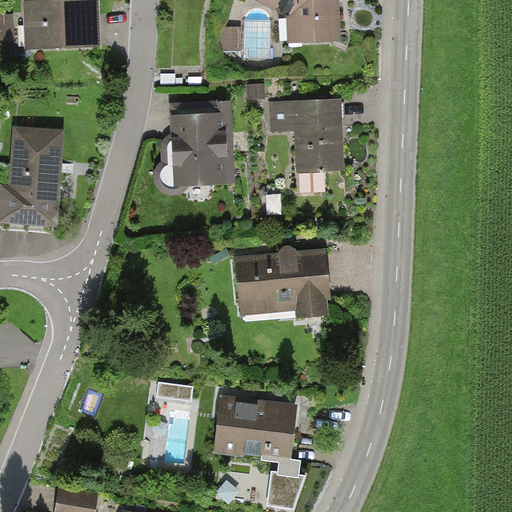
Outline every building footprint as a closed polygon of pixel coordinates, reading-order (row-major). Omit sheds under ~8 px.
[(262,0),(290,15),(291,46),(346,44),(344,2),(363,1),(362,0),(262,0)] [(105,4),(28,6),(30,57),(107,55),(105,4)] [(240,187),(236,106),(172,109),(176,190),(240,187)] [(346,107),(274,110),(275,139),(299,137),(301,178),(350,175),(346,107)] [(63,231),(70,137),(14,132),(7,226),(63,231)] [(331,255),(241,263),(246,323),(336,315),(331,255)] [(162,396),(195,397),(196,381),(163,380),(162,396)] [(265,404),(225,399),(217,458),(297,468),(304,409),(265,404)] [(64,490),(59,511),(99,511),(103,497),(64,490)]
